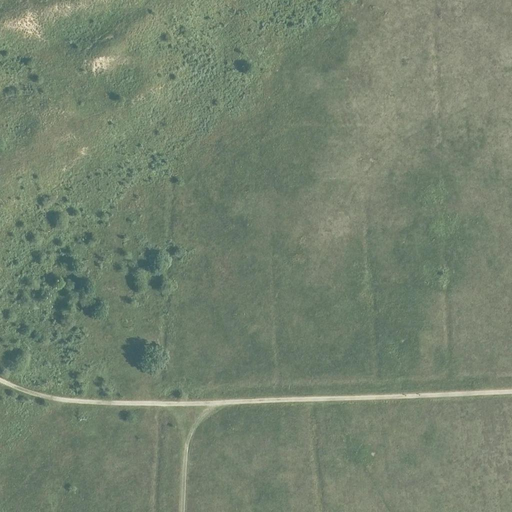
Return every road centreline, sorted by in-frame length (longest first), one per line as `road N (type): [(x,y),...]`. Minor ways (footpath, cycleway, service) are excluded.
road 1 (track): [(217,402),(511,391)]
road 2 (track): [(217,402),(57,398),(0,380)]
road 3 (track): [(182,511),(190,432),(217,402)]
